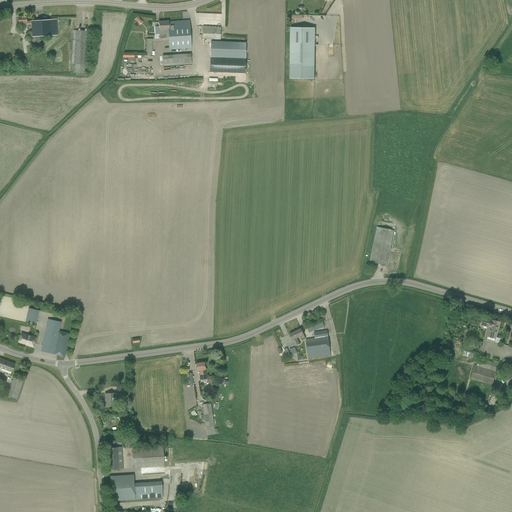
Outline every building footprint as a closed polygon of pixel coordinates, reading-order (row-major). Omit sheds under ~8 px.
[(40,36),(57,35),(56,19),(51,20),(27,21),(26,16),(18,17),(18,24),(21,24),(21,30),(27,29),(27,28),(31,27),(31,33),(32,37),(33,49),(41,48),(40,36)] [(158,22),(159,27),(159,35),(159,39),(165,38),(165,35),(167,34),(169,34),(170,47),(170,50),(190,48),(190,45),(189,25),(188,20),(178,21),(178,22),(173,22),(173,21),(168,22),(168,21),(158,22)] [(202,26),(202,39),(208,39),(220,40),(220,32),(221,27),(202,26)] [(314,79),(315,28),(291,28),(290,79),(314,79)] [(73,30),(71,64),(71,72),(86,73),(89,31),(73,30)] [(145,55),(154,55),(154,51),(151,51),(152,39),(146,39),(145,52),(145,55)] [(191,64),(190,54),(162,56),(163,66),(191,64)] [(245,73),(245,59),(210,58),(209,72),(245,73)] [(394,230),(377,227),(369,262),(386,265),(394,230)] [(25,321),(36,324),(39,311),(28,308),(25,321)] [(484,318),(482,323),(482,325),(488,327),(485,336),(487,337),(486,340),(499,343),(500,339),(495,337),(500,322),(492,320),(484,318)] [(48,320),(42,346),(40,351),(64,357),(65,352),(70,334),(62,332),(59,331),(61,323),(48,320)] [(323,322),(307,329),(309,333),(324,326),(323,322)] [(299,344),(297,338),(300,336),(302,340),(305,338),(303,335),(304,335),(301,329),(289,334),(292,340),(295,346),(299,344)] [(305,339),(306,344),(308,359),(331,355),(328,335),(327,330),(314,332),(315,338),(305,339)] [(21,334),(20,337),(19,342),(27,344),(27,345),(33,347),(36,337),(30,335),(30,336),(21,334)] [(474,365),(471,379),(492,385),(499,362),(492,360),(492,361),(483,359),(484,357),(482,356),(481,358),(478,357),(476,365),(474,365)] [(0,358),(0,367),(12,372),(15,364),(0,358)] [(196,363),(197,368),(197,370),(199,370),(200,380),(206,379),(204,362),(196,363)] [(6,397),(11,399),(16,400),(23,381),(13,377),(6,397)] [(487,403),(494,407),(502,394),(495,390),(487,403)] [(106,406),(111,406),(114,405),(114,393),(105,394),(105,398),(106,398),(106,406)] [(210,403),(202,404),(207,435),(218,433),(217,428),(214,429),(210,403)] [(162,446),(137,447),(132,448),(133,468),(164,466),(162,446)] [(122,469),(121,447),(108,448),(109,470),(122,469)] [(111,501),(118,500),(162,498),(161,482),(133,483),(133,475),(110,476),(111,501)]
